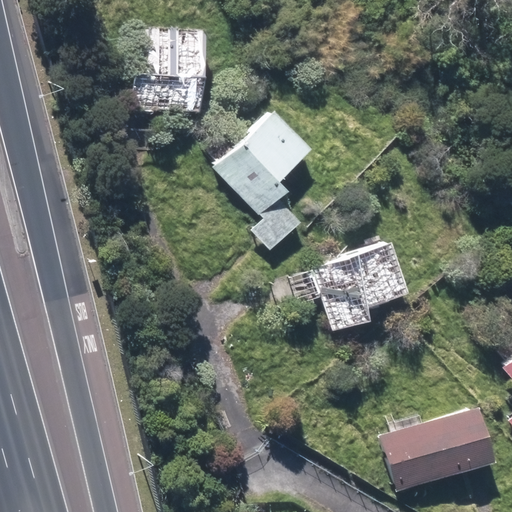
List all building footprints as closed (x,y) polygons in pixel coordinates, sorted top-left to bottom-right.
[(197,101),(199,16),(145,14),(144,64),(125,63),(123,146),(153,147),(154,100),(197,101)] [(308,141),(263,102),(207,164),(260,211),(245,227),(265,245),(292,215),(271,197),(283,184),(276,177),(308,141)] [(400,285),(379,232),(306,260),(307,264),(264,281),(274,307),(317,290),(330,322),(364,309),(360,300),(400,285)] [(511,355),(500,368),(511,379),(511,415),(509,420),(511,422),(511,355)] [(460,403),(375,426),(390,479),(475,455),(460,403)]
